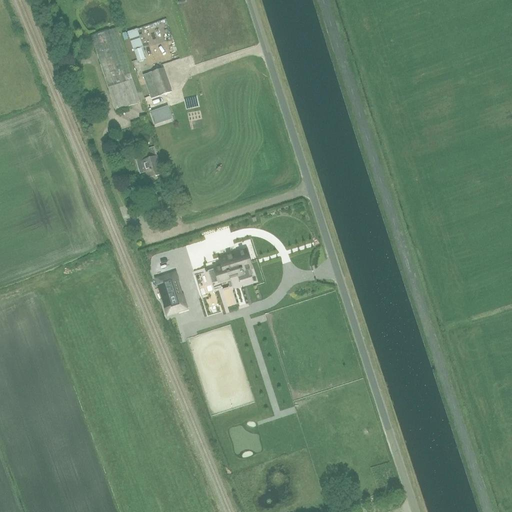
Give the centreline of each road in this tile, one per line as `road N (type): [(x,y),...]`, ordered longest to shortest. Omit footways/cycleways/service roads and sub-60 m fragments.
road 1 (unclassified): [(415,511),(250,0)]
road 2 (track): [(486,511),(323,0)]
